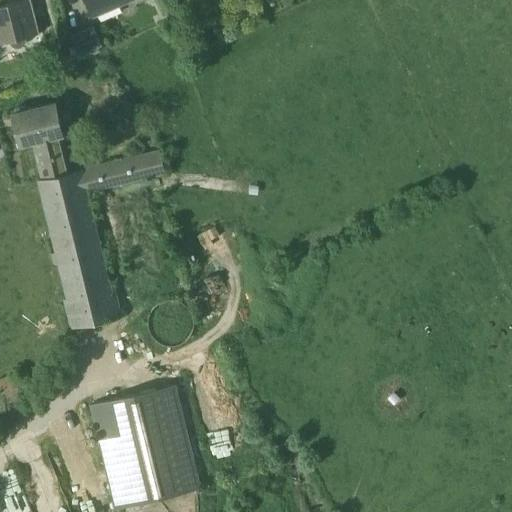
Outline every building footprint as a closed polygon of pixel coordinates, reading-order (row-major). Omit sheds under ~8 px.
[(26,40),(26,36),(39,33),(31,0),(17,0),(0,4),(0,42),(9,40),(11,44),(14,46),(18,47),(22,46),(25,44),(26,40)] [(84,0),(92,17),(132,0),(84,0)] [(93,26),(72,35),(77,56),(101,46),(93,26)] [(33,143),(42,178),(42,179),(71,172),(71,171),(62,136),(64,135),(56,102),(12,112),(21,146),(33,143)] [(167,172),(162,150),(83,170),(82,169),(71,171),(71,172),(42,179),(42,178),(39,179),(68,297),(65,298),(72,327),(122,315),(115,286),(112,286),(88,192),(167,172)] [(227,230),(208,234),(213,257),(232,253),(227,230)] [(188,320),(188,319),(186,313),(185,309),(182,306),(179,303),(175,301),(169,299),(165,299),(161,300),(154,304),(151,307),(149,311),(148,315),(147,319),(148,325),(150,330),(152,333),(158,338),(166,340),(173,339),(178,337),(181,334),(184,331),(186,328),(188,320)] [(175,384),(89,405),(115,509),(201,488),(175,384)]
